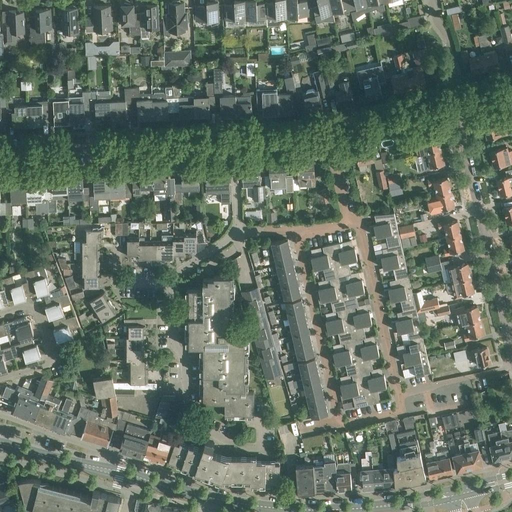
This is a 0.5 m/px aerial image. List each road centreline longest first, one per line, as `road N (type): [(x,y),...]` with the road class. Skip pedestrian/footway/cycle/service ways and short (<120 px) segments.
road 1 (residential): [(339,424),(402,411),(359,225),(349,226)]
road 2 (residential): [(511,352),(456,104)]
road 3 (residential): [(0,153),(235,142)]
road 4 (tertiary): [(135,478),(251,505),(360,508)]
road 5 (residential): [(339,424),(295,229)]
road 6 (residential): [(0,379),(54,362),(36,311),(0,313)]
road 7 (tertiary): [(0,444),(135,478)]
road 8 (residential): [(328,134),(456,104)]
